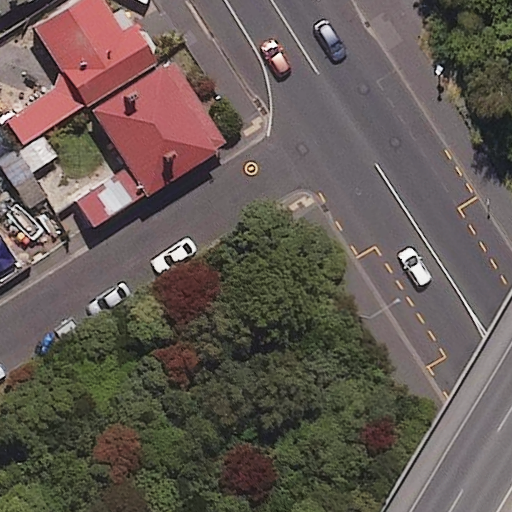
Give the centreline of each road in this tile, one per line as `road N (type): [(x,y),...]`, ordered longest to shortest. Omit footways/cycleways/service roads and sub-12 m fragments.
road 1 (residential): [(345,118),(0,337)]
road 2 (secondary): [(345,118),(511,376)]
road 3 (secondary): [(271,0),(345,118)]
